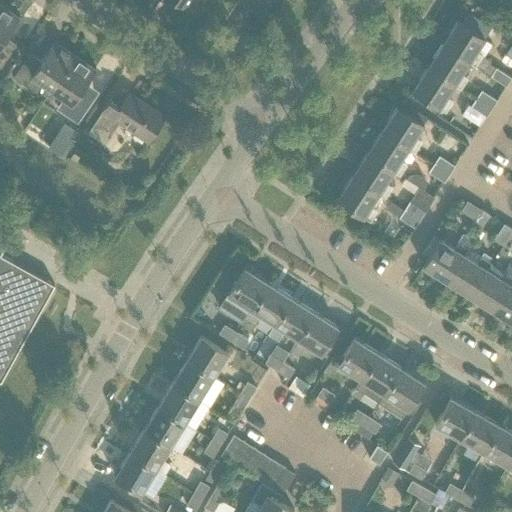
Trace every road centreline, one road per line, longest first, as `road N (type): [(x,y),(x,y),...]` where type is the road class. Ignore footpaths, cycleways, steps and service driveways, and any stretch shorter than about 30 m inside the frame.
road 1 (tertiary): [(25,511),(213,194)]
road 2 (residential): [(255,136),(71,5)]
road 3 (residential): [(379,299),(213,194)]
road 4 (tertiary): [(255,136),(358,0)]
road 5 (residential): [(511,376),(379,299)]
road 6 (residential): [(342,511),(364,472),(272,416)]
road 7 (residential): [(454,188),(379,299)]
